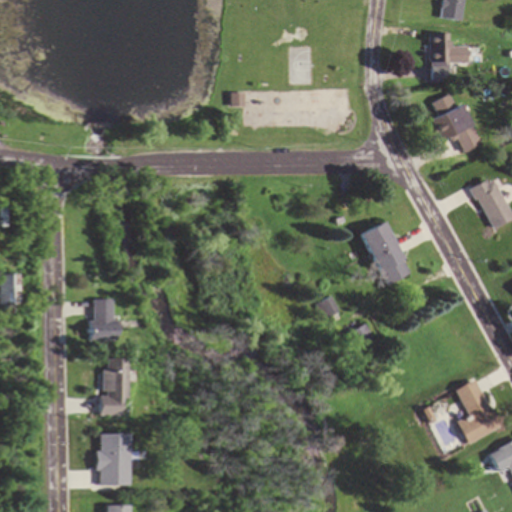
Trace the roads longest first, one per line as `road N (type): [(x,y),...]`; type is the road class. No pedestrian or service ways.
road 1 (residential): [(397,152),(310,165),(74,168),(0,159)]
road 2 (tertiary): [(511,364),(380,117),(372,78),(377,0)]
road 3 (residential): [(58,511),(51,165)]
